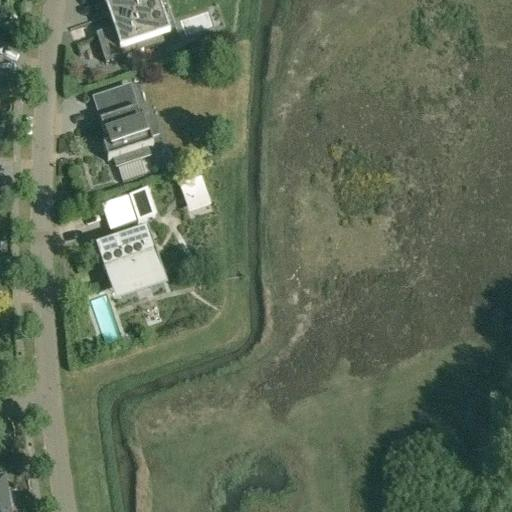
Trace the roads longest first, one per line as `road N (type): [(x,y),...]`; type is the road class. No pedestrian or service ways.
road 1 (residential): [(48,390),(39,245),(54,0)]
road 2 (residential): [(67,511),(48,390)]
